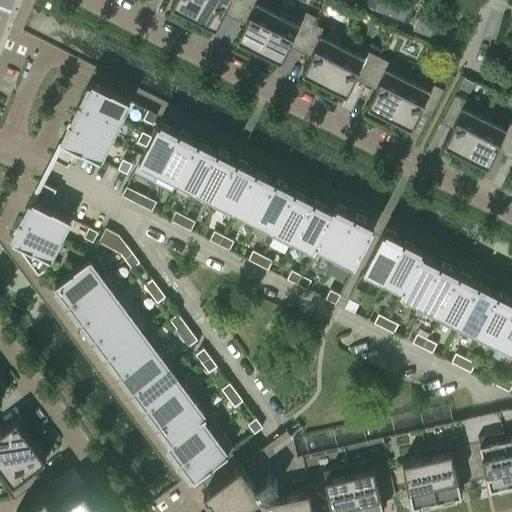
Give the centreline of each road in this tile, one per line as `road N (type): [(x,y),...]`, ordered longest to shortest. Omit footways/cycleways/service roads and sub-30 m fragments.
road 1 (residential): [(112,205),(501,400),(290,449),(273,425)]
road 2 (residential): [(511,211),(94,0)]
road 3 (residential): [(273,425),(112,205)]
road 4 (residential): [(128,511),(0,338)]
road 5 (residential): [(112,205),(0,150)]
